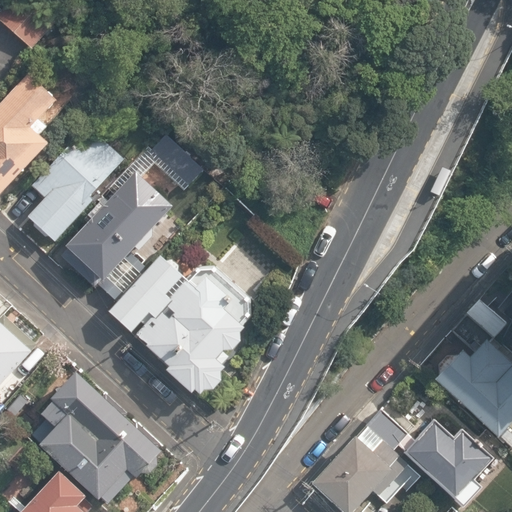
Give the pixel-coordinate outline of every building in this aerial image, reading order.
[(0,23),(30,52),(63,18),(43,0),(12,0),(0,13),(0,23)] [(0,106),(0,198),(43,152),(34,143),(42,135),(34,128),(53,108),(24,81),(0,106)] [(26,217),(54,243),(93,202),(88,197),(123,160),(87,126),(30,186),(43,198),(26,217)] [(186,188),(202,172),(157,129),(142,146),(186,188)] [(134,257),(176,211),(139,176),(69,252),(65,248),(55,260),(90,292),(96,285),(112,300),(142,266),(134,257)] [(193,389),(199,394),(223,367),(214,359),(221,352),(229,349),(236,340),(236,335),(243,328),(241,327),(250,317),(250,299),(213,266),(192,269),(184,280),(176,273),(177,268),(170,261),(165,262),(158,256),(107,312),(130,333),(147,314),(151,317),(136,334),(147,345),(145,346),(168,367),(165,370),(190,393),(193,389)] [(479,298),(465,314),(498,341),(511,324),(479,298)] [(0,381),(32,347),(0,317),(0,381)] [(511,374),(509,372),(511,368),(511,360),(486,335),(440,382),(505,445),(511,437),(511,374)] [(103,497),(110,504),(136,476),(142,473),(152,474),(161,464),(159,455),(160,447),(163,443),(107,392),(104,394),(77,370),(51,398),(53,400),(41,413),(47,418),(32,434),(41,442),(39,443),(101,500),(103,497)] [(379,411),(364,426),(390,451),(404,435),(379,411)] [(446,437),(428,420),(398,452),(454,505),(470,488),(463,482),(485,459),(454,429),(446,437)] [(335,511),(347,511),(368,490),(375,497),(401,468),(392,460),(396,456),(390,451),(364,426),(351,440),(348,438),(306,484),(335,511)] [(17,511),(85,511),(91,506),(55,472),(17,511)]
